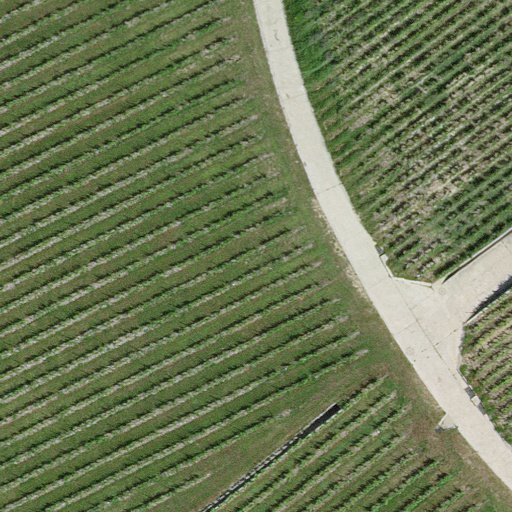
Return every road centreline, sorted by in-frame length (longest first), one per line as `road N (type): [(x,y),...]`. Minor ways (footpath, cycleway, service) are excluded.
road 1 (track): [(271,0),(297,102),(378,283),(511,465)]
road 2 (track): [(511,261),(411,335)]
